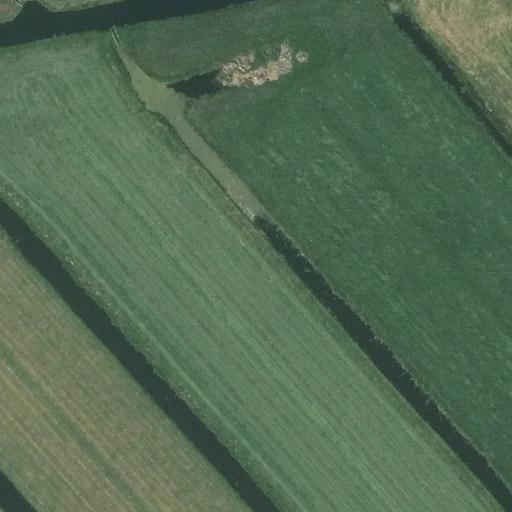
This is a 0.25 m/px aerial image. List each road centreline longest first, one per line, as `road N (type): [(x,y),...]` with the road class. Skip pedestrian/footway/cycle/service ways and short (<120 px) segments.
road 1 (track): [(358,0),(0,62)]
road 2 (track): [(344,4),(511,190)]
